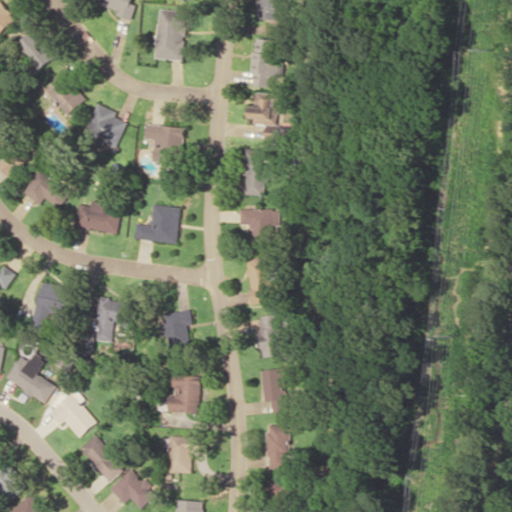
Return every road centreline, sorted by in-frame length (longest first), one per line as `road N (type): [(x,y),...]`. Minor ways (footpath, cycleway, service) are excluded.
road 1 (residential): [(237,511),(238,421),(214,278),(212,210),(229,0)]
road 2 (residential): [(214,278),(54,251),(0,209)]
road 3 (residential): [(221,97),(150,90),(119,77),(54,0)]
road 4 (residential): [(95,511),(28,430),(0,410)]
